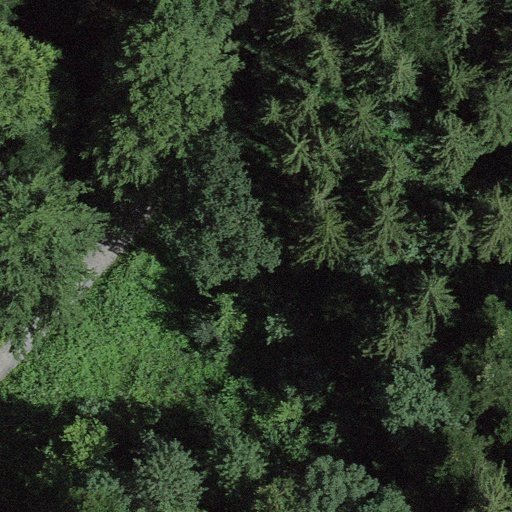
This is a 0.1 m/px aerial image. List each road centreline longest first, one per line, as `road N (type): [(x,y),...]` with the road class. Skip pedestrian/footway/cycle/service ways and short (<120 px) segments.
road 1 (track): [(151,144),(459,383),(511,471)]
road 2 (track): [(168,0),(151,144),(129,227),(0,368)]
